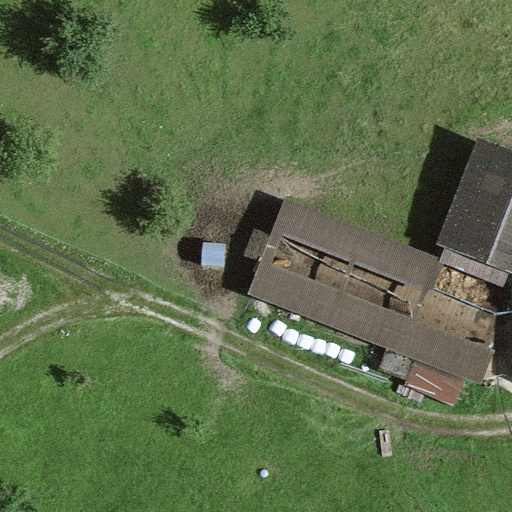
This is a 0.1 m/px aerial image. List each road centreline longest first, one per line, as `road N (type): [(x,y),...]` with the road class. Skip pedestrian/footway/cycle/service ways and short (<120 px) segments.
road 1 (track): [(0,242),(403,422),(511,427)]
road 2 (track): [(0,352),(40,329),(144,304)]
